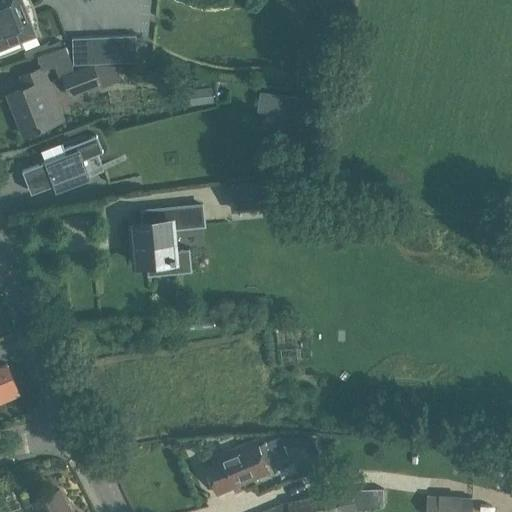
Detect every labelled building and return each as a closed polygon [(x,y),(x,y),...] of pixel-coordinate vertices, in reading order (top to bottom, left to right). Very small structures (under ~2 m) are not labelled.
[(0,0),(0,57),(24,48),(20,37),(35,31),(22,0),(0,0)] [(127,61),(125,35),(112,36),(114,62),(127,61)] [(138,61),(136,35),(125,35),(127,61),(138,61)] [(114,62),(112,36),(99,37),(100,63),(114,62)] [(87,63),(86,37),(73,38),(74,64),(87,63)] [(100,63),(99,37),(86,37),(87,63),(100,63)] [(24,88),(7,94),(24,135),(54,123),(42,92),(53,88),(44,65),(19,75),(24,88)] [(62,76),(70,96),(99,84),(92,65),(62,76)] [(64,102),(57,88),(48,93),(60,119),(101,100),(95,87),(64,102)] [(271,112),(273,93),(260,91),(258,110),(271,112)] [(45,161),(22,170),(31,193),(54,184),(56,190),(105,171),(98,153),(103,151),(97,135),(72,145),(70,139),(41,150),(45,161)] [(272,182),(232,186),(235,209),(274,205),(272,182)] [(153,270),(176,268),(175,260),(175,258),(177,258),(177,254),(175,254),(172,228),(204,225),(203,205),(143,210),(144,223),(132,224),(133,236),(128,237),(129,245),(134,244),(135,264),(152,262),(153,270)] [(277,210),(233,209),(233,223),(276,224),(277,210)] [(0,400),(18,392),(6,364),(0,366),(0,400)] [(258,446),(255,439),(203,461),(217,494),(269,473),(265,464),(287,455),(280,437),(258,446)] [(260,511),(357,511),(384,506),(383,488),(353,489),(352,489),(337,492),(337,490),(287,501),(285,502),(260,511)] [(69,511),(59,490),(32,503),(36,511),(69,511)] [(471,511),(472,504),(453,503),(454,497),(428,495),(426,511),(471,511)]
